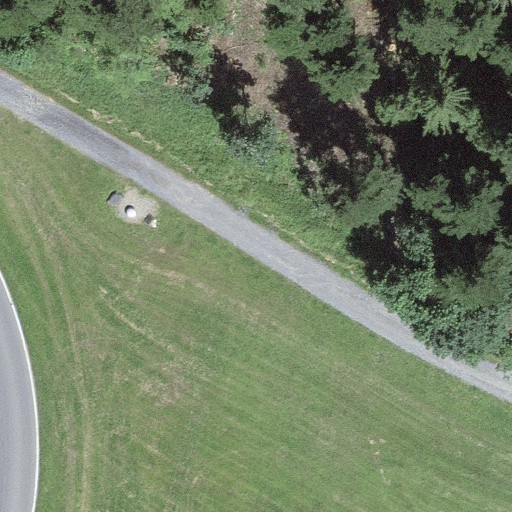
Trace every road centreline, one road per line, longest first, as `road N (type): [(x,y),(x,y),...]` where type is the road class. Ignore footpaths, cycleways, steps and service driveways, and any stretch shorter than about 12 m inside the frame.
road 1 (track): [(511,383),(375,310),(0,80)]
road 2 (tertiary): [(0,371),(3,511)]
